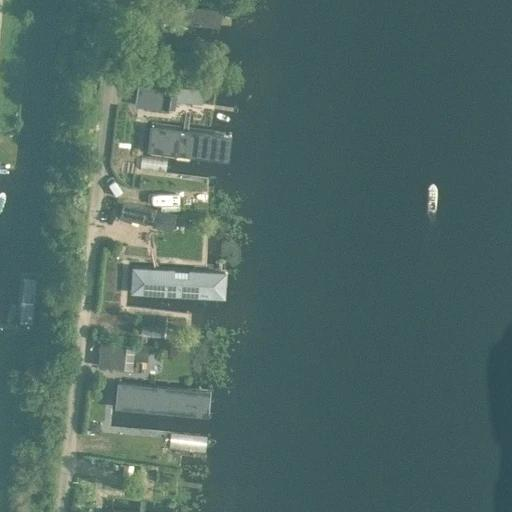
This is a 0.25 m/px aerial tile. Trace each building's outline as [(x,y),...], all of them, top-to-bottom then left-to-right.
[(156,0),(155,17),(217,23),(219,3),(187,0),(156,0)] [(137,75),(134,97),(133,99),(160,103),(160,102),(174,104),(176,90),(163,87),(164,79),(137,75)] [(231,128),(151,118),(149,130),(147,148),(227,158),(231,128)] [(172,225),(176,207),(155,203),(155,204),(122,197),(118,213),(151,220),(150,221),(172,225)] [(227,295),(228,266),(131,261),(130,290),(227,295)] [(154,339),(155,330),(140,328),(139,337),(154,339)] [(95,334),(97,354),(118,352),(116,332),(95,334)] [(210,385),(117,377),(115,405),(208,413),(210,385)]
